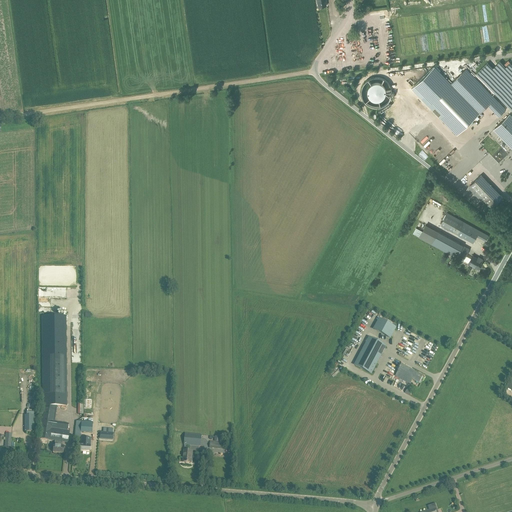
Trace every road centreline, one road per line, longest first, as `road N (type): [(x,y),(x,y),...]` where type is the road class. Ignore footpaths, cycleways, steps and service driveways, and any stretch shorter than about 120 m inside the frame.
road 1 (unclassified): [(0,472),(374,505)]
road 2 (track): [(315,73),(0,117)]
road 3 (unclassified): [(374,505),(511,248)]
road 4 (unclassified): [(511,234),(315,73)]
road 5 (unclassified): [(374,505),(511,459)]
road 6 (unknown): [(431,115),(382,72),(361,81),(362,114)]
